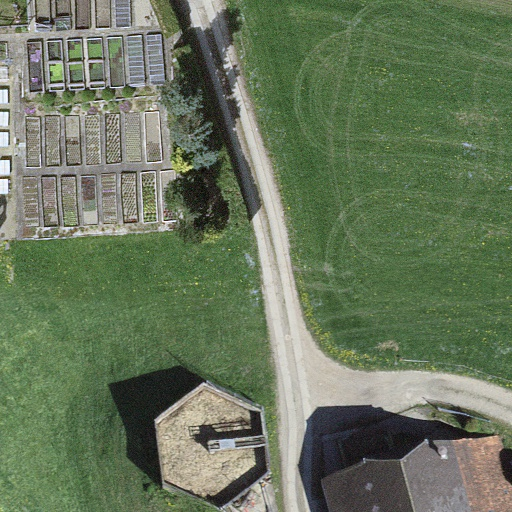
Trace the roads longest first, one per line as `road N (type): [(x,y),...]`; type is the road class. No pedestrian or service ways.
road 1 (track): [(204,0),(287,339),(301,511)]
road 2 (track): [(287,339),(333,385),(414,389),(491,403),(511,415)]
